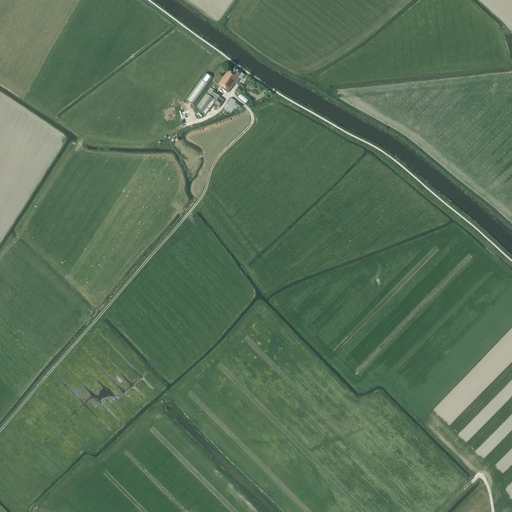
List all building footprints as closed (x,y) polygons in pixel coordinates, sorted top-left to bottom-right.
[(242,74),(242,73),(235,68),(232,72),(228,70),(218,85),(228,92),(237,80),(238,80),(239,78),(241,80),(244,75),(242,74)] [(213,78),(205,73),(186,99),(193,105),(208,85),(213,78)] [(203,112),(213,99),(210,96),(211,94),(218,99),(215,103),(219,107),(224,101),(219,97),(221,95),(210,88),(196,107),(203,112)] [(245,104),(249,100),(241,93),(238,97),(245,104)] [(177,108),(182,119),(188,116),(184,105),(177,108)]
